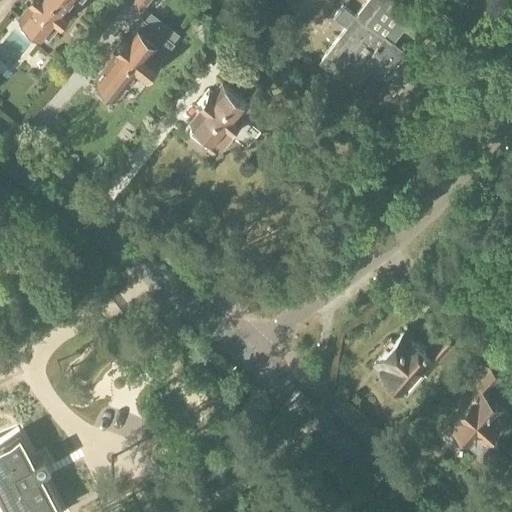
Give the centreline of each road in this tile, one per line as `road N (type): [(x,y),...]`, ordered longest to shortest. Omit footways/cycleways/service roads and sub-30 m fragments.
road 1 (unknown): [(0,197),(376,511)]
road 2 (residential): [(246,358),(391,244),(511,116)]
road 3 (residential): [(246,358),(0,156)]
road 4 (residential): [(413,511),(246,358)]
